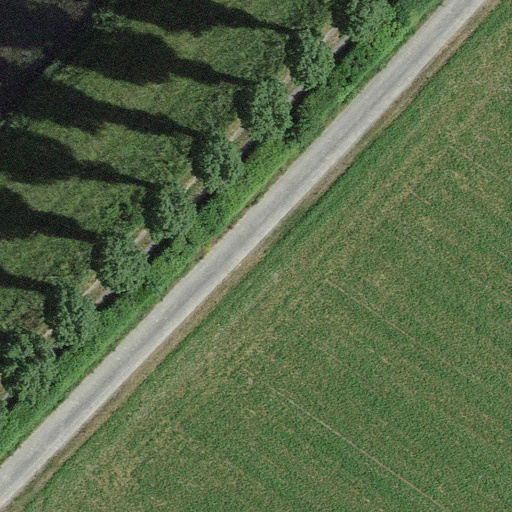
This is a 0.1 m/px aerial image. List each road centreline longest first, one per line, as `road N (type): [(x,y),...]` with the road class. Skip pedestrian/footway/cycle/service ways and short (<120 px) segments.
road 1 (track): [(471,0),(0,489)]
road 2 (track): [(380,0),(0,382)]
